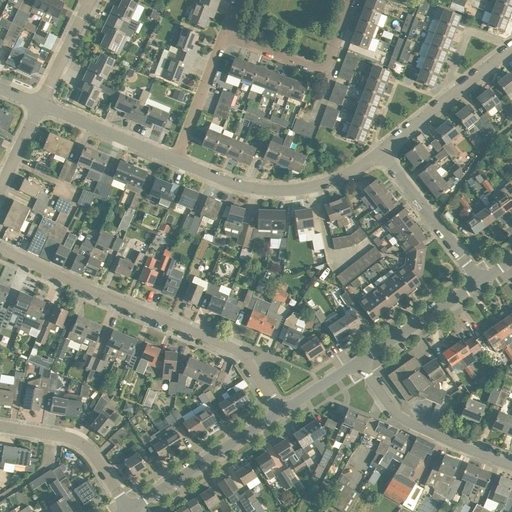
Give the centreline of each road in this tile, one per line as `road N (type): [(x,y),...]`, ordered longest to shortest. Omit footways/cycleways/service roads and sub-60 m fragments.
road 1 (residential): [(279,412),(235,350),(0,247)]
road 2 (residential): [(175,160),(275,190),(330,181),(381,151)]
road 3 (residential): [(511,463),(418,427),(360,356)]
road 4 (residential): [(225,34),(327,69),(352,0)]
road 5 (residential): [(129,509),(279,412)]
road 6 (residential): [(381,151),(511,47)]
road 7 (residential): [(480,282),(381,151)]
road 8 (residential): [(129,509),(74,442),(0,427)]
road 9 (residential): [(38,104),(175,160)]
road 10 (residential): [(360,356),(480,282)]
road 11 (residential): [(175,160),(225,34)]
